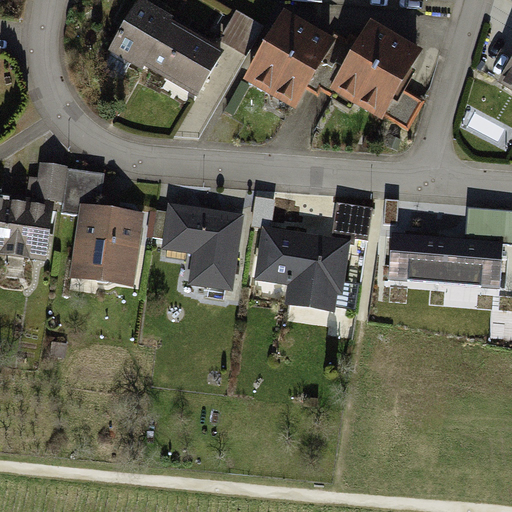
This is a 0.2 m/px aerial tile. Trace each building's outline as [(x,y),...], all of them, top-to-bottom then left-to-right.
[(173,26),(143,9),(116,58),(146,74),(173,26)] [(271,34),(239,17),(224,47),(256,63),(271,34)] [(332,46),(285,20),(248,87),(294,113),(332,46)] [(222,58),(174,32),(151,74),(199,100),(222,58)] [(418,58),(369,33),(336,98),(410,136),(425,107),(399,94),(418,58)] [(69,172),(41,168),(36,205),(53,208),(64,209),(69,172)] [(104,176),(69,172),(64,209),(82,211),(99,213),(104,176)] [(36,205),(0,200),(0,258),(46,265),(53,208),(36,205)] [(245,216),(171,207),(164,258),(192,261),(188,290),(235,295),(245,216)] [(372,213),(337,209),(333,243),(356,246),(367,248),(372,213)] [(99,213),(82,211),(72,283),(134,291),(144,219),(99,213)] [(333,243),(266,235),(259,288),(289,292),(287,311),(338,318),(341,298),(349,299),(356,246),(333,243)] [(506,243),(396,235),(393,281),(503,289),(506,243)]
